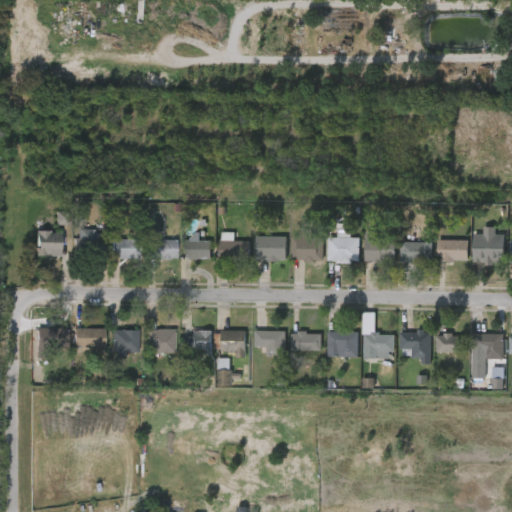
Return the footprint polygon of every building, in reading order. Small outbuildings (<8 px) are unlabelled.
[(483,225),(495,226),(494,234),(504,234),(504,265),(474,265),(474,234),(483,234),(483,225)] [(60,255),(35,255),(35,232),(60,232),(60,255)] [(76,232),(103,232),(103,257),(76,257),(76,232)] [(378,237),(395,237),(395,261),(365,261),(365,233),(378,233),(378,237)] [(256,260),(257,236),(287,237),(286,260),(256,260)] [(322,261),(292,261),(292,237),(322,237),(322,261)] [(328,237),(359,237),(359,262),(328,262),(328,237)] [(484,275),(485,238),(470,238),(470,245),(460,245),(460,275),(484,275)] [(60,264),(91,265),(91,245),(81,245),(81,241),(64,240),(64,250),(60,250),(60,264)] [(111,259),(111,240),(139,240),(139,259),(111,259)] [(315,273),(346,273),(346,249),(337,249),(337,240),(324,240),(324,249),(315,249),(315,273)] [(175,241),(175,259),(147,259),(147,241),(175,241)] [(211,241),(211,259),(183,259),(183,241),(211,241)] [(250,241),(250,259),(219,259),(219,241),(250,241)] [(438,261),(438,241),(468,241),(468,261),(438,261)] [(310,248),(293,248),(293,242),(286,242),(285,248),(279,248),(278,272),(309,273),(310,248)] [(22,267),(46,268),(47,243),(23,243),(22,267)] [(237,252),(221,252),(221,243),(206,244),(207,270),(237,269),(237,252)] [(352,271),(382,272),(383,250),(366,249),(366,243),(352,243),(352,271)] [(432,243),(432,262),(400,262),(400,243),(432,243)] [(242,271),(273,272),(274,248),(243,247),(242,271)] [(170,270),(198,271),(198,252),(186,251),(186,248),(171,248),(170,270)] [(98,269),(125,270),(125,251),(98,250),(98,269)] [(163,271),(163,252),(137,251),(137,270),(163,271)] [(455,273),(455,252),(424,251),(424,272),(455,273)] [(511,252),(499,252),(499,273),(511,273),(511,252)] [(419,254),(387,253),(387,273),(419,274),(419,254)] [(379,345),(362,345),(361,323),(350,324),(350,370),(380,369),(379,345)] [(35,328),(65,328),(65,347),(35,347),(35,328)] [(103,329),(103,348),(73,348),(73,329),(103,329)] [(136,331),(136,353),(110,353),(110,331),(136,331)] [(147,352),(147,331),(174,331),(174,352),(147,352)] [(211,331),(211,351),(182,351),(182,331),(211,331)] [(245,352),(219,352),(219,331),(245,331),(245,352)] [(284,331),(284,356),(265,356),(265,348),(254,348),(254,331),(284,331)] [(358,358),(327,358),(327,332),(358,332),(358,358)] [(290,352),(290,333),(321,333),(321,352),(290,352)] [(379,360),(364,360),(364,333),(394,333),(394,352),(379,352),(379,360)] [(431,361),(400,361),(400,333),(431,333),(431,361)] [(468,353),(436,353),(436,335),(468,335),(468,353)] [(483,378),(471,378),(471,335),(501,335),(501,360),(483,360),(483,378)] [(55,340),(23,338),(22,357),(54,358),(55,340)] [(91,340),(60,339),(60,358),(90,359),(91,340)] [(99,368),(111,369),(111,363),(124,364),(125,341),(99,341),(99,368)] [(135,341),(135,363),(160,363),(160,341),(135,341)] [(199,342),(175,341),(175,363),(199,363),(199,342)] [(232,369),(232,341),(208,341),(208,363),(223,363),(223,368),(232,369)] [(273,342),(242,342),(241,359),(253,359),(253,367),(272,367),(273,342)] [(315,368),(344,368),(345,343),(315,343),(315,368)] [(386,343),(386,360),(399,360),(399,369),(408,369),(408,375),(417,375),(418,343),(386,343)] [(308,361),(308,344),(278,344),(278,362),(308,361)] [(424,364),(443,363),(443,345),(423,346),(424,364)] [(458,390),(472,390),(472,370),(490,370),(490,345),(459,345),(458,390)] [(511,364),(511,347),(496,347),(496,365),(511,364)] [(490,379),(479,378),(479,387),(489,387),(490,379)]
